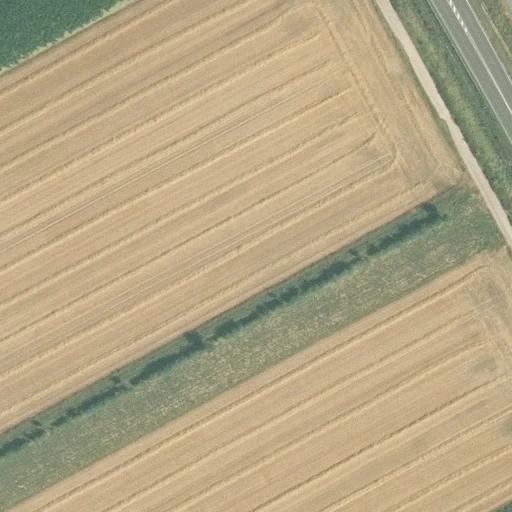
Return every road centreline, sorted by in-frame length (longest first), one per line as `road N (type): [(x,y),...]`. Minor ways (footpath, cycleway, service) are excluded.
road 1 (track): [(0,442),(475,181)]
road 2 (track): [(511,248),(377,0)]
road 3 (secondary): [(449,0),(511,115)]
